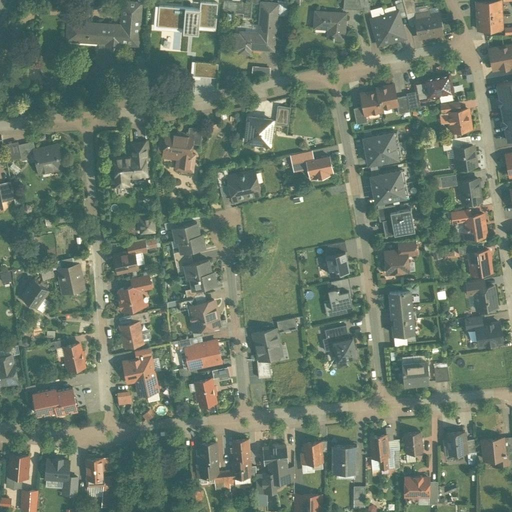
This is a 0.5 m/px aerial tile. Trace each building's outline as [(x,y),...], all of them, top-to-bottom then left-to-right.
[(241,0),(238,0),(224,0),(223,11),(243,13),(243,16),(251,17),(252,0),(241,0)] [(360,0),(344,0),(344,8),(362,10),(360,0)] [(413,0),(403,0),(406,13),(415,11),(413,0)] [(500,0),(480,0),(477,0),(478,15),(501,13),(500,0)] [(141,3),(123,1),(122,12),(140,13),(141,3)] [(199,8),(158,5),(157,25),(183,27),(182,31),(198,33),(198,28),(216,30),(218,2),(200,1),(199,8)] [(277,3),(261,1),(259,22),(260,22),(261,21),(276,22),(277,14),(276,14),(277,3)] [(290,4),(277,3),(276,14),(277,14),(289,15),(290,4)] [(336,12),(316,11),(314,27),(334,28),(334,35),(333,35),(333,38),(344,39),(346,21),(347,12),(336,12)] [(112,23),(112,24),(69,21),(68,38),(107,41),(105,70),(119,71),(121,42),(138,43),(140,17),(142,17),(142,14),(140,14),(140,13),(122,12),(121,23),(112,23)] [(439,13),(416,17),(419,37),(443,32),(439,13)] [(501,13),(478,15),(479,29),(502,28),(501,13)] [(399,14),(374,20),(381,45),(406,39),(399,14)] [(260,33),(241,31),(241,34),(240,49),(239,52),(250,52),(250,47),(274,49),(276,22),(261,21),(260,22),(260,33)] [(511,44),(489,49),(493,68),(501,67),(502,68),(508,67),(509,65),(511,64),(511,44)] [(218,63),(195,61),(194,76),(217,78),(218,63)] [(270,76),(271,67),(252,66),(251,75),(270,76)] [(449,72),(424,77),(428,97),(453,92),(449,72)] [(511,80),(497,83),(499,97),(497,98),(499,104),(500,104),(502,112),(511,109),(511,80)] [(134,84),(109,82),(108,95),(133,97),(134,84)] [(394,84),(377,88),(377,90),(378,90),(381,107),(397,104),(398,104),(396,97),(394,84)] [(377,90),(361,93),(363,106),(365,112),(366,112),(382,109),(381,107),(378,90),(377,90)] [(407,95),(396,97),(398,104),(397,104),(399,112),(409,110),(407,95)] [(459,100),(441,103),(442,112),(449,111),(460,109),(459,100)] [(275,123),(288,125),(290,107),(278,106),(275,123)] [(363,106),(354,107),(357,123),(367,121),(366,112),(365,112),(363,106)] [(460,109),(449,111),(452,130),(470,127),(468,108),(460,109)] [(511,109),(502,112),(503,119),(501,120),(503,126),(505,126),(507,140),(511,138),(511,109)] [(272,120),(248,117),(245,140),(269,143),(272,120)] [(202,128),(190,127),(189,135),(192,136),(191,143),(200,144),(202,128)] [(394,128),(362,133),(367,162),(399,156),(394,128)] [(178,134),(167,133),(167,134),(161,133),(159,145),(160,145),(160,150),(165,151),(165,152),(179,154),(178,162),(180,162),(179,166),(191,168),(192,156),(190,156),(191,143),(192,136),(189,135),(183,135),(178,135),(178,134)] [(466,135),(454,137),(455,144),(456,147),(462,146),(461,142),(467,141),(466,135)] [(454,137),(442,139),(443,146),(455,144),(454,137)] [(18,141),(4,144),(6,155),(20,152),(19,144),(18,141)] [(34,141),(19,144),(20,152),(21,157),(22,160),(32,157),(31,155),(36,154),(35,149),(36,149),(34,141)] [(147,141),(132,142),(133,156),(145,155),(145,159),(148,159),(147,141)] [(467,141),(461,142),(462,146),(456,147),(455,147),(457,157),(455,159),(456,164),(458,166),(458,167),(476,164),(473,144),(471,144),(471,141),(467,141)] [(57,146),(44,149),(44,148),(36,149),(35,149),(36,154),(39,169),(52,166),(53,169),(62,167),(58,145),(57,145),(57,146)] [(310,179),(335,174),(330,153),(313,156),(312,149),(291,153),(294,171),(308,168),(310,179)] [(133,156),(115,158),(116,174),(113,174),(114,186),(119,185),(119,186),(126,186),(126,185),(129,184),(129,176),(136,176),(136,172),(146,171),(145,159),(145,155),(133,156)] [(400,166),(369,172),(374,200),(406,194),(400,166)] [(227,168),(216,170),(220,186),(230,183),(228,176),(229,176),(227,168)] [(229,176),(228,176),(230,183),(233,199),(258,193),(260,190),(259,185),(256,183),(253,170),(229,176)] [(456,173),(440,175),(442,186),(457,184),(456,173)] [(478,177),(461,180),(463,193),(462,193),(463,202),(481,199),(478,177)] [(11,181),(0,183),(0,194),(1,200),(15,198),(11,181)] [(469,207),(451,210),(453,221),(464,219),(463,216),(470,215),(469,207)] [(390,211),(394,234),(412,231),(410,220),(413,219),(411,208),(390,211)] [(470,215),(463,216),(464,219),(465,228),(463,230),(464,235),(466,237),(467,238),(487,235),(483,213),(470,215)] [(153,217),(140,218),(142,231),(155,230),(153,217)] [(181,218),(165,222),(166,228),(173,227),(173,226),(183,224),(181,218)] [(183,224),(173,226),(173,227),(176,239),(178,239),(181,250),(181,251),(191,249),(205,246),(203,233),(200,233),(197,221),(183,224)] [(145,238),(127,242),(129,250),(134,249),(135,252),(147,250),(145,238)] [(415,239),(399,240),(400,250),(407,249),(407,253),(417,253),(415,239)] [(476,243),(458,245),(459,254),(469,252),(477,250),(476,243)] [(129,250),(125,251),(124,251),(119,252),(120,252),(115,253),(118,271),(125,270),(125,271),(132,269),(131,268),(138,267),(135,252),(134,249),(129,250)] [(191,249),(181,251),(181,250),(174,252),(175,258),(192,255),(191,249)] [(400,250),(385,252),(387,272),(394,271),(395,273),(401,272),(402,270),(409,270),(407,253),(407,249),(400,250)] [(477,250),(469,252),(472,273),(492,270),(489,249),(477,250)] [(345,251),(325,255),(330,274),(349,270),(345,251)] [(192,255),(175,258),(177,266),(185,264),(185,263),(193,262),(192,255)] [(73,256),(60,259),(62,267),(74,264),(73,256)] [(193,262),(185,263),(185,264),(187,276),(214,270),(212,270),(209,258),(193,262)] [(46,262),(29,266),(30,273),(47,269),(46,262)] [(74,264),(62,267),(63,274),(59,275),(60,277),(61,276),(64,291),(84,287),(79,263),(74,264)] [(187,276),(183,277),(190,276),(193,287),(193,288),(202,286),(217,283),(214,270),(187,276)] [(149,273),(131,277),(133,285),(138,284),(139,288),(152,285),(149,273)] [(50,289),(35,278),(22,296),(38,307),(38,306),(43,310),(50,300),(44,296),(50,289)] [(484,278),(466,280),(468,294),(475,293),(474,288),(485,286),(484,278)] [(133,285),(128,286),(128,287),(124,288),(123,287),(121,288),(119,290),(122,301),(120,302),(121,308),(123,308),(123,309),(147,304),(147,302),(146,302),(146,303),(143,304),(139,288),(138,284),(133,285)] [(485,286),(474,288),(475,293),(477,309),(497,306),(494,285),(485,286)] [(202,286),(193,288),(193,287),(186,289),(187,296),(195,295),(204,293),(202,286)] [(338,286),(327,289),(332,309),(352,304),(349,289),(339,291),(338,286)] [(403,290),(389,292),(392,317),(394,317),(395,322),(393,323),(394,334),(406,332),(415,331),(414,325),(417,325),(415,310),(412,310),(410,290),(410,289),(403,290)] [(187,296),(178,299),(180,310),(190,308),(190,304),(197,303),(195,295),(187,296)] [(197,303),(190,304),(190,308),(193,322),(199,320),(200,328),(220,324),(218,315),(216,315),(214,309),(216,308),(214,299),(197,303)] [(148,310),(131,314),(132,322),(139,321),(139,323),(150,321),(148,310)] [(295,317),(277,320),(279,331),(297,327),(295,317)] [(132,322),(121,324),(125,345),(143,341),(139,323),(139,321),(132,322)] [(498,322),(476,324),(478,342),(501,340),(498,322)] [(276,328),(254,333),(259,358),(259,359),(269,356),(282,354),(276,328)] [(406,332),(394,334),(395,346),(407,345),(406,332)] [(352,336),(332,340),(334,349),(336,361),(357,356),(352,336)] [(192,337),(179,339),(181,348),(186,347),(185,346),(193,344),(192,337)] [(217,339),(201,343),(206,364),(221,361),(217,339)] [(80,342),(64,346),(67,356),(65,356),(66,364),(68,363),(69,368),(85,365),(83,357),(85,357),(84,350),(82,351),(80,342)] [(193,344),(185,346),(186,347),(190,366),(190,368),(196,367),(206,364),(201,343),(193,344)] [(149,346),(136,349),(138,358),(142,357),(142,360),(151,358),(149,346)] [(12,354),(1,356),(2,365),(0,365),(0,383),(2,383),(18,380),(14,363),(13,363),(12,354)] [(269,356),(259,359),(259,358),(257,359),(258,367),(270,366),(269,356)] [(138,358),(124,361),(128,380),(146,377),(142,360),(142,357),(138,358)] [(414,362),(402,363),(404,384),(429,381),(428,360),(414,362)] [(190,366),(179,368),(181,376),(197,372),(196,367),(190,368),(190,366)] [(270,366),(258,367),(259,377),(271,376),(270,366)] [(447,366),(434,367),(436,381),(450,379),(447,366)] [(211,378),(196,381),(198,391),(196,391),(197,399),(199,398),(201,404),(216,400),(215,393),(217,392),(215,386),(213,386),(211,378)] [(50,388),(34,391),(38,413),(57,409),(58,412),(77,408),(73,386),(57,390),(56,385),(50,387),(50,388)] [(465,430),(447,432),(447,438),(444,439),(446,454),(467,451),(466,439),(465,430)] [(421,431),(405,432),(407,460),(415,459),(414,451),(423,450),(421,431)] [(386,434),(370,435),(372,456),(378,456),(379,468),(389,467),(388,455),(389,455),(386,434)] [(511,435),(503,437),(504,446),(507,445),(508,459),(511,458),(511,435)] [(503,437),(483,439),(484,455),(492,454),(492,458),(499,457),(499,463),(508,462),(508,459),(507,445),(504,446),(503,437)] [(249,438),(233,439),(235,458),(233,459),(234,469),(234,476),(235,476),(250,474),(249,461),(251,461),(249,438)] [(474,438),(466,439),(467,451),(475,451),(474,438)] [(321,440),(304,442),(305,451),(301,451),(302,463),(314,462),(314,467),(323,466),(322,461),(323,461),(322,451),(321,440)] [(217,441),(200,442),(200,448),(197,448),(199,463),(197,463),(199,475),(214,473),(218,473),(218,471),(217,465),(218,465),(218,462),(219,462),(217,441)] [(286,444),(264,446),(265,463),(269,462),(270,472),(271,472),(272,480),(287,479),(287,467),(287,461),(286,444)] [(357,444),(334,444),(334,471),(357,471),(357,444)] [(29,454),(11,453),(9,484),(20,485),(21,476),(27,476),(29,454)] [(62,457),(54,457),(54,459),(47,458),(46,476),(46,477),(64,479),(67,479),(68,475),(69,460),(62,459),(62,457)] [(102,457),(86,458),(87,485),(105,484),(105,476),(104,476),(103,469),(102,457)] [(102,457),(103,469),(112,469),(114,457),(102,457)] [(234,469),(224,470),(224,478),(224,481),(224,482),(235,481),(235,476),(234,476),(234,469)] [(224,470),(218,471),(218,473),(214,473),(215,482),(224,481),(224,478),(224,470)] [(270,472),(256,473),(257,491),(273,490),(272,480),(271,472),(270,472)] [(78,476),(68,475),(67,479),(64,479),(63,493),(76,494),(78,476)] [(112,476),(105,476),(105,484),(103,505),(109,506),(112,476)] [(429,477),(405,477),(405,494),(429,494),(429,493),(429,481),(429,477)] [(438,481),(429,481),(429,493),(438,493),(438,481)] [(365,485),(354,485),(354,498),(365,498),(365,485)] [(38,490),(23,489),(22,509),(36,510),(38,490)] [(321,511),(321,494),(304,493),(304,503),(302,503),(302,509),(301,511),(321,511)] [(365,498),(354,498),(354,506),(365,507),(365,498)]
